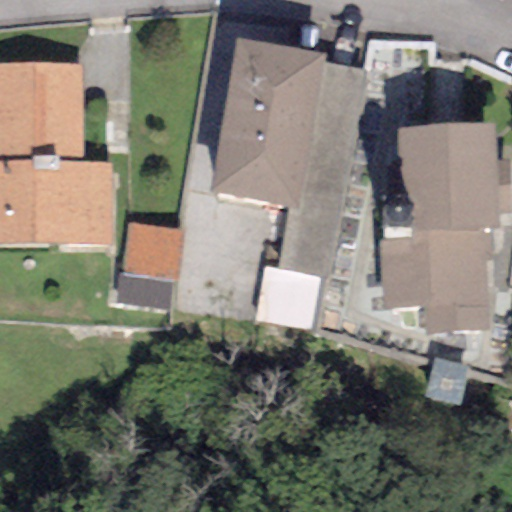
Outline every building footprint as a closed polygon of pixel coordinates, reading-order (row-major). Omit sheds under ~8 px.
[(326,66),(237,51),(210,204),(300,219),(326,66)] [(80,72),(0,73),(0,256),(111,255),(110,168),(81,169),(80,72)] [(492,140),(398,143),(400,249),(379,249),(383,317),(425,316),(426,342),(486,340),(480,265),(491,264),(491,253),(500,252),(499,220),(511,219),(511,212),(509,167),(496,167),(492,140)] [(184,236),(127,231),(123,279),(180,284),(184,236)] [(318,283),(266,278),(261,331),(313,336),(318,283)]
